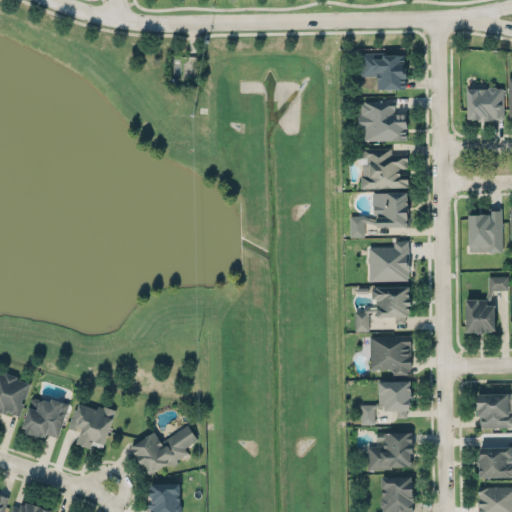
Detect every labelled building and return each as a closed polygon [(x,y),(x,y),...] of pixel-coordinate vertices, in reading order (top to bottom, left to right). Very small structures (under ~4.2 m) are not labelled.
[(376,73),(376,89),(406,89),(406,68),(404,68),(404,55),(385,55),(385,52),(360,52),(360,76),(375,76),(375,73),(376,73)] [(465,121),(492,120),(492,118),(504,118),(503,87),(497,87),(495,86),(488,86),(486,87),(464,88),(465,121)] [(364,140),(407,139),(406,113),(394,113),(394,100),(359,101),(359,128),(364,128),(364,140)] [(350,236),(349,215),(364,215),(375,219),(375,217),(381,217),(382,213),(374,213),(374,198),(381,198),(382,192),(407,192),(407,197),(407,226),(376,227),(376,224),(364,221),(364,236),(350,236)] [(469,252),(502,251),(501,208),(467,209),(469,252)] [(393,240),(394,246),(368,247),(369,281),(408,280),(408,270),(410,270),(409,247),(408,246),(407,240),(393,240)] [(508,289),(508,275),(488,276),(489,289),(508,289)] [(375,286),(410,285),(410,297),(412,297),(412,306),(410,306),(410,314),(409,314),(409,317),(406,317),(406,323),(394,323),(394,318),(375,318),(375,313),(369,313),(370,331),(354,332),(353,310),(363,310),(363,308),(376,308),(376,300),(371,300),(370,288),(375,288),(375,286)] [(465,300),(486,299),(487,305),(494,306),(495,331),(491,330),(491,332),(486,332),(484,332),(484,334),(480,334),(477,334),(477,332),(466,332),(465,300)] [(370,369),(393,368),(393,374),(410,374),(410,334),(370,335),(370,369)] [(0,372),(4,374),(5,372),(18,376),(17,378),(31,383),(26,399),(23,398),(22,403),(24,403),(19,416),(11,413),(11,412),(7,411),(6,414),(0,412),(0,372)] [(377,381),(412,380),(413,411),(407,411),(407,418),(396,418),(395,412),(383,412),(383,408),(375,408),(375,424),(360,424),(359,403),(378,402),(377,381)] [(475,393),(509,393),(509,411),(511,411),(511,427),(478,428),(478,417),(476,417),(475,393)] [(22,428),(29,407),(37,410),(40,402),(44,400),(50,402),(52,399),(69,404),(57,437),(47,433),(45,439),(29,434),(25,433),(26,429),(22,428)] [(115,410),(102,448),(91,444),(89,448),(76,443),(81,428),(77,427),(76,430),(67,427),(73,408),(75,409),(78,403),(96,409),(97,405),(102,407),(102,405),(115,410)] [(131,447),(153,432),(160,442),(188,423),(198,439),(185,447),(188,452),(167,466),(166,464),(149,475),(131,447)] [(411,433),(377,433),(377,446),(367,446),(367,469),(392,469),(392,467),(411,467),(411,460),(410,460),(410,453),(412,453),(412,444),(411,444),(411,433)] [(511,450),(511,451),(511,447),(479,448),(480,457),(478,457),(478,478),(511,477),(511,465),(511,455),(511,454),(511,450)] [(410,477),(381,477),(381,498),(380,499),(380,505),(382,507),(382,511),(412,511),(412,502),(414,502),(414,492),(412,492),(412,481),(410,481),(410,477)] [(149,484),(179,484),(179,503),(181,506),(181,511),(180,511),(149,511),(149,509),(147,509),(147,494),(148,494),(148,488),(149,488),(149,484)] [(479,511),(511,511),(511,486),(477,486),(477,495),(479,495),(479,511)] [(0,511),(0,490),(9,494),(2,511),(0,511)] [(50,511),(49,511),(9,511),(12,504),(19,507),(20,505),(24,506),(25,502),(50,511)]
